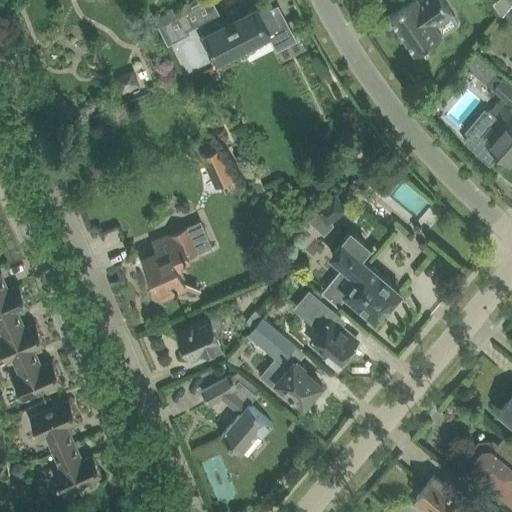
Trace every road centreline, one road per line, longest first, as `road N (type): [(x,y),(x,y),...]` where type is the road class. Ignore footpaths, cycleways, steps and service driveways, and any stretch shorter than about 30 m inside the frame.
road 1 (residential): [(197,511),(0,57)]
road 2 (residential): [(0,157),(152,511)]
road 3 (residential): [(278,511),(349,446),(511,249)]
road 4 (unclassified): [(511,242),(358,72),(320,0)]
